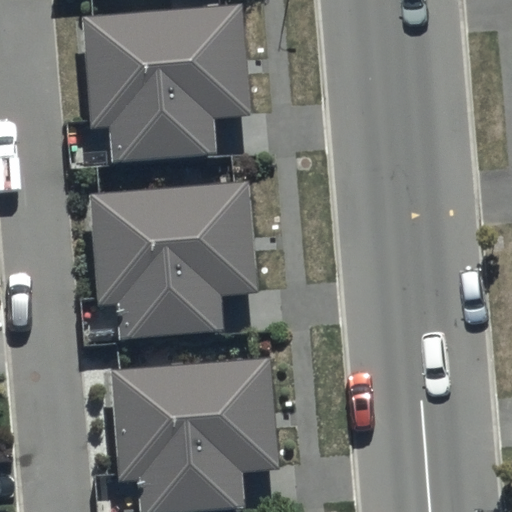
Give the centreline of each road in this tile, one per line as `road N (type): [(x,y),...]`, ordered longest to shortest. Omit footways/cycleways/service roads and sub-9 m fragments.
road 1 (tertiary): [(429,511),(389,0)]
road 2 (residential): [(18,22),(57,511)]
